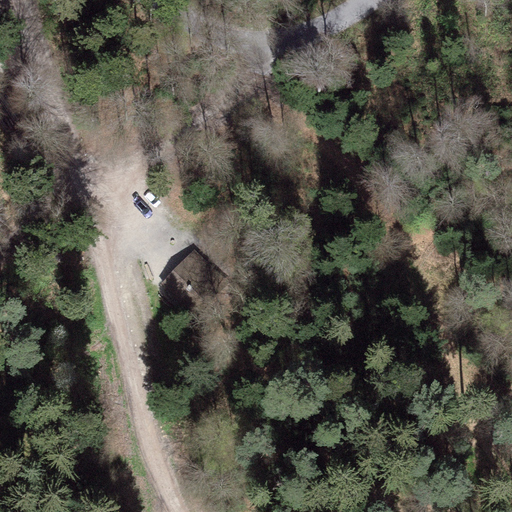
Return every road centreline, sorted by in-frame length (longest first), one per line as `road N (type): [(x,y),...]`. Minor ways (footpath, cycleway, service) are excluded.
road 1 (track): [(21,0),(61,127),(91,188),(145,422),(177,511)]
road 2 (track): [(0,236),(148,160),(219,108),(283,40)]
road 3 (unclassified): [(160,0),(204,26),(254,41),(306,34),(369,0)]
